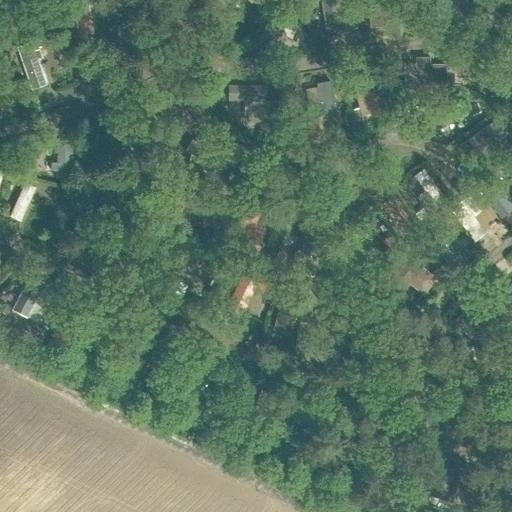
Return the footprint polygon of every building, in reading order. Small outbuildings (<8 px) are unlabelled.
[(302,0),(300,0),(288,1),(288,10),(303,9),(302,0)] [(346,0),(348,14),(360,13),(359,0),(346,0)] [(33,31),(44,38),(49,29),(37,23),(33,31)] [(390,69),(392,91),(411,89),(409,67),(390,69)] [(478,87),(491,96),(499,86),(486,76),(478,87)] [(450,99),(426,110),(431,121),(455,110),(450,99)] [(487,118),(497,128),(510,116),(499,106),(487,118)] [(357,107),(350,109),(353,122),(361,120),(357,107)] [(314,115),(296,119),(302,143),(320,139),(314,115)] [(90,164),(90,155),(80,155),(80,164),(90,164)] [(19,164),(24,176),(36,170),(32,159),(19,164)] [(492,168),(500,178),(507,173),(498,162),(492,168)] [(412,170),(403,177),(416,193),(425,186),(412,170)] [(198,179),(185,175),(182,184),(196,188),(198,179)] [(0,209),(0,222),(10,227),(27,190),(13,183),(0,209)] [(472,184),(464,190),(473,201),(480,195),(472,184)] [(70,189),(56,187),(54,199),(67,201),(70,189)] [(486,192),(466,210),(481,226),(501,208),(486,192)] [(442,213),(463,242),(478,231),(457,203),(442,213)] [(224,246),(221,256),(231,258),(234,248),(224,246)] [(272,271),(275,258),(265,256),(262,268),(272,271)] [(203,258),(199,268),(208,272),(213,262),(203,258)] [(230,305),(259,287),(249,271),(220,289),(230,305)] [(317,287),(304,283),(300,296),(314,300),(317,287)] [(71,293),(60,288),(54,302),(64,307),(71,293)] [(383,295),(375,304),(385,314),(394,304),(383,295)] [(69,336),(58,329),(53,340),(64,346),(69,336)] [(133,357),(121,350),(116,360),(128,366),(133,357)] [(164,417),(166,412),(169,405),(158,400),(155,407),(153,412),(164,417)]
